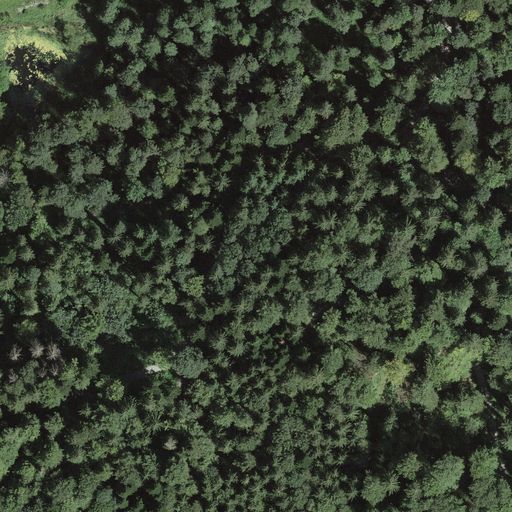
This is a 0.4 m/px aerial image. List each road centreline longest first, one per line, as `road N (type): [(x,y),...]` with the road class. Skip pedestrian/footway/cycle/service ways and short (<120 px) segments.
road 1 (track): [(182,353),(191,430),(234,448),(275,425),(303,331),(319,306),(359,296),(431,319),(475,360),(511,501)]
road 2 (track): [(511,214),(355,145),(271,122),(234,125),(155,199),(0,234)]
road 3 (track): [(182,353),(234,169),(256,148),(276,143),(338,154),(390,149),(434,79),(448,21),(433,0)]
road 4 (track): [(385,304),(392,335),(367,511)]
road 5 (track): [(0,413),(148,372),(182,353)]
